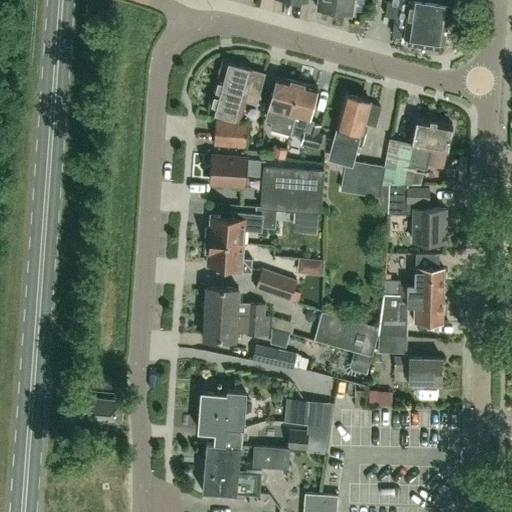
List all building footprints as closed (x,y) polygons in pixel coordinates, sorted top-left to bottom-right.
[(318,0),(317,7),(351,12),(352,0),(318,0)] [(398,0),(397,4),(388,2),(386,16),(395,18),(393,34),(405,35),(404,36),(444,42),(450,0),(398,0)] [(245,102),(256,106),(258,99),(259,99),(266,72),(223,60),(210,111),(240,119),(245,102)] [(294,98),(299,81),(277,75),(265,120),(271,121),(269,129),(291,135),(296,115),(296,114),(290,113),(294,98)] [(317,86),(299,81),(294,98),(290,113),(296,114),(296,115),(298,116),(295,126),(304,129),(301,143),(318,148),(322,132),(319,131),(321,124),(307,121),(317,86)] [(345,94),(336,126),(337,126),(330,151),(342,154),(346,151),(356,154),(362,133),(365,122),(376,125),(381,106),(370,103),(371,101),(345,94)] [(389,138),(384,165),(380,183),(389,183),(407,183),(412,183),(415,167),(424,168),(426,168),(427,167),(431,149),(445,151),(445,150),(447,150),(452,124),(417,117),(412,142),(389,138)] [(246,146),(248,122),(215,120),(214,143),(246,146)] [(263,175),(264,164),(264,160),(246,159),(246,157),(213,155),(211,181),(244,183),(245,173),(263,175)] [(380,183),(384,165),(348,158),(342,188),(378,195),(375,208),(384,210),(387,211),(389,183),(380,183)] [(263,175),(260,206),(319,210),(322,169),(264,164),(263,175)] [(389,183),(387,211),(387,213),(406,213),(407,187),(407,183),(389,183)] [(445,241),(446,207),(428,207),(428,201),(430,201),(430,187),(407,187),(406,213),(414,213),(413,240),(445,241)] [(276,209),(260,206),(256,205),(255,214),(233,212),(233,216),(212,214),(211,226),(207,225),(207,239),(243,242),(244,227),(260,228),(260,226),(275,227),(276,209)] [(243,242),(207,239),(206,252),(209,252),(208,264),(229,265),(229,269),(241,270),(251,271),(252,258),(242,257),(243,242)] [(306,274),(329,274),(329,262),(306,262),(306,274)] [(297,279),(262,266),(255,288),(290,300),(297,279)] [(399,283),(400,279),(384,279),(383,293),(384,293),(399,294),(444,294),(444,267),(416,266),(416,284),(399,283)] [(242,291),(238,291),(238,287),(206,285),(205,311),(264,314),(265,314),(265,302),(242,301),(242,291)] [(384,293),(378,332),(377,350),(406,352),(407,333),(408,304),(415,304),(414,321),(443,322),(444,294),(399,294),(384,293)] [(369,367),(372,355),(379,326),(321,310),(313,339),(357,351),(354,364),(369,367)] [(264,314),(205,311),(204,337),(236,339),(236,335),(240,335),(240,331),(246,330),(246,333),(270,334),(271,326),(272,327),(273,316),(272,315),(265,314),(264,314)] [(273,316),(272,327),(284,330),(287,320),(273,316)] [(296,352),(256,342),(252,359),(275,364),(276,360),(294,364),(296,352)] [(441,382),(442,357),(409,356),(409,357),(395,356),(394,368),(409,368),(408,381),(441,382)] [(202,391),(200,410),(217,412),(217,421),(225,422),(225,426),(242,427),(243,427),(245,412),(251,409),(252,400),(246,396),(246,390),(228,388),(227,392),(202,391)] [(103,420),(104,400),(70,397),(68,417),(103,420)] [(314,424),(315,404),(316,400),(287,397),(285,421),(309,423),(308,424),(325,425),(326,425),(314,424)] [(104,400),(103,420),(106,420),(105,425),(117,426),(118,421),(120,422),(121,401),(104,400)] [(217,412),(200,410),(199,429),(216,430),(215,441),(241,444),(242,427),(225,426),(225,422),(217,421),(217,412)] [(308,424),(308,430),(289,428),(287,446),(306,448),(321,450),(325,425),(308,424)] [(207,441),(205,466),(240,469),(242,444),(241,444),(207,441)] [(289,447),(254,444),(252,465),(288,467),(289,447)] [(240,469),(205,466),(203,490),(206,491),(207,494),(209,497),(214,497),(217,495),(218,491),(238,493),(238,492),(261,494),(262,470),(240,469)] [(305,492),(303,511),(336,511),(338,494),(305,492)]
